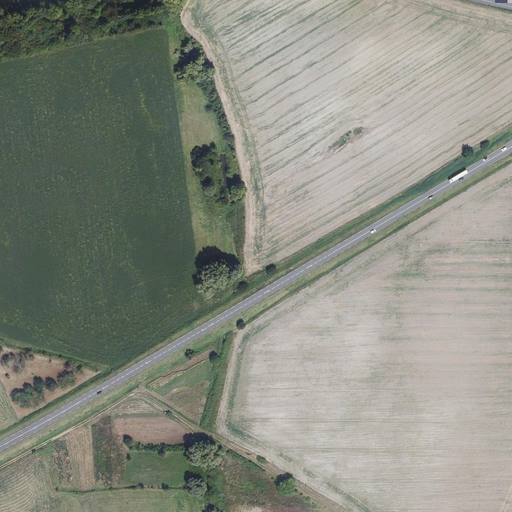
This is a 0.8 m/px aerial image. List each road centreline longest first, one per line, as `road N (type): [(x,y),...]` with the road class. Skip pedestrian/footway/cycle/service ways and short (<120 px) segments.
road 1 (primary): [(505,149),(0,446)]
road 2 (track): [(0,469),(143,390),(341,511)]
